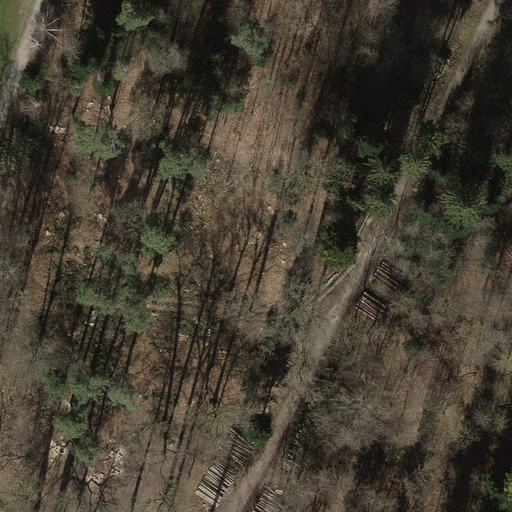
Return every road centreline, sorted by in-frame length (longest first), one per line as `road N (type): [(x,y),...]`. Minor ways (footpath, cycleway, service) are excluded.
road 1 (track): [(235,511),(391,234),(502,0)]
road 2 (track): [(45,0),(0,126)]
